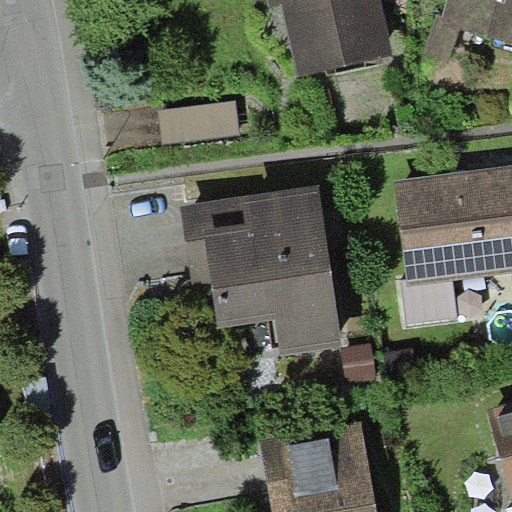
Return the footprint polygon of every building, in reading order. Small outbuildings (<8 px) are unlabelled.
[(302,76),(390,58),(377,0),(271,0),(275,16),(289,13),(302,76)] [(511,48),(511,0),(450,0),(442,30),(511,48)] [(232,106),(162,113),(166,145),(235,138),(232,106)] [(511,166),(391,179),(402,284),(511,272),(511,166)] [(343,352),(321,194),(181,214),(191,282),(212,279),(221,338),(280,329),(284,360),(343,352)] [(511,404),(489,411),(511,494),(511,404)] [(378,511),(368,431),(262,446),(270,511),(378,511)]
